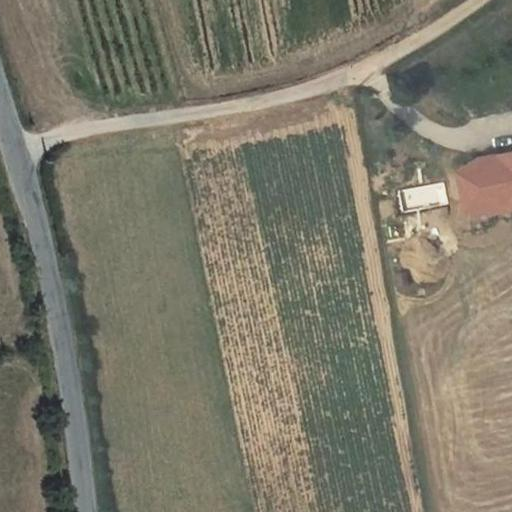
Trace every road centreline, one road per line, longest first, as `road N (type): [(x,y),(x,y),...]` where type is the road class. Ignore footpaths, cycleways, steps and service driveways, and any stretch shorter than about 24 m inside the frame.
road 1 (track): [(14,148),(70,131),(274,99),(359,73),(479,0)]
road 2 (unclassified): [(83,511),(43,243),(0,102)]
